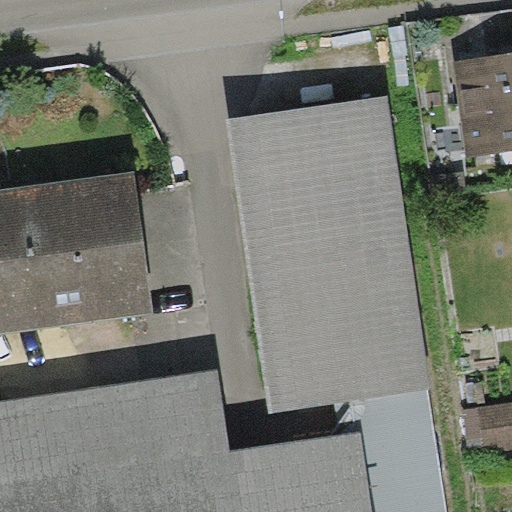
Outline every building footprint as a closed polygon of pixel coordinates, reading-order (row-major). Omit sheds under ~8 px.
[(511,52),(455,59),(467,156),(511,150),(511,52)] [(387,95),(224,120),(268,412),(335,402),(429,388),(431,387),(387,95)] [(133,169),(0,187),(0,334),(153,314),(133,169)] [(219,366),(0,399),(0,511),(372,511),(360,431),(340,434),(232,450),(219,366)] [(335,402),(340,434),(360,431),(372,511),(447,511),(429,388),(335,402)] [(511,447),(511,400),(462,408),(469,454),(511,447)]
